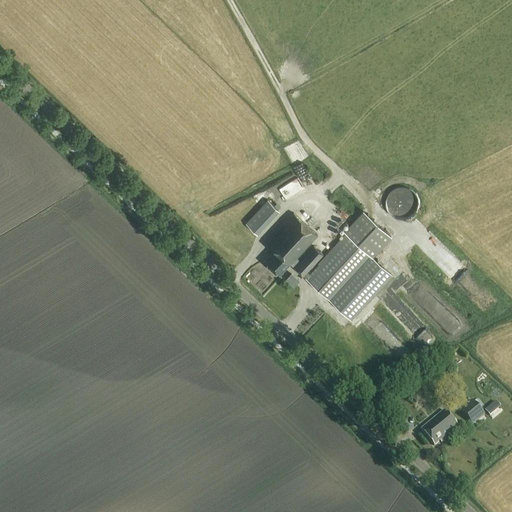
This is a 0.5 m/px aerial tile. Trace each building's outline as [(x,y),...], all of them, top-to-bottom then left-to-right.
[(295,167),(302,163),(292,148),(286,152),(295,167)] [(284,201),(302,190),(297,182),(279,193),(284,201)] [(258,235),(280,211),(268,200),(246,223),(258,235)] [(344,232),(372,258),(391,237),(363,211),(344,232)] [(315,234),(292,213),(266,243),(273,250),(263,261),(277,273),(287,263),(288,264),(315,234)] [(292,267),(341,313),(350,321),(391,277),(345,234),(308,275),(304,272),(321,253),(313,244),(292,267)] [(473,401),(461,411),(473,425),(485,415),(473,401)] [(458,428),(443,411),(421,430),(434,445),(439,441),(441,443),(458,428)]
